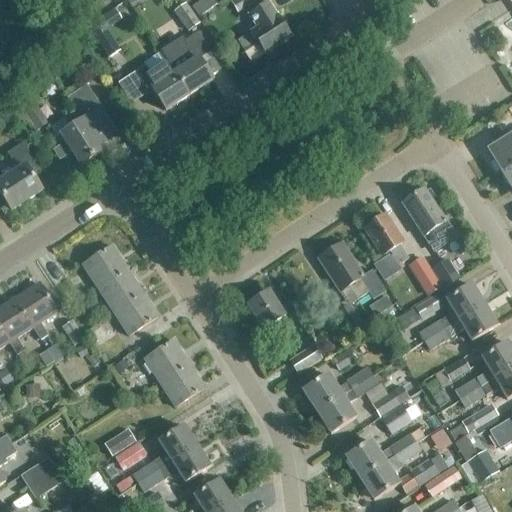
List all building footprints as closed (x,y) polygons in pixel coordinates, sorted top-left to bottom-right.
[(212,0),(203,0),(192,8),(199,18),(216,6),(212,0)] [(257,0),(235,0),(230,3),(237,14),(258,1),(257,0)] [(265,57),(292,39),(278,17),(276,18),(267,4),(249,16),(258,30),(251,34),(252,36),(238,45),(245,56),(259,47),(265,57)] [(174,14),(188,34),(200,25),(186,6),(174,14)] [(120,52),(106,29),(93,37),(108,60),(120,52)] [(175,41),(159,52),(167,63),(189,97),(212,82),(198,62),(209,54),(196,34),(179,46),(175,41)] [(145,68),(128,79),(141,98),(151,92),(165,113),(189,97),(167,63),(149,74),(145,68)] [(63,120),(71,132),(61,139),(80,169),(104,153),(101,149),(118,138),(87,90),(68,102),(75,112),(63,120)] [(48,92),(35,103),(53,125),(67,114),(48,92)] [(47,126),(32,104),(14,116),(30,138),(47,126)] [(511,135),(487,151),(500,174),(511,166),(511,135)] [(0,196),(11,214),(42,194),(27,170),(35,165),(23,146),(7,157),(18,173),(0,184),(0,196)] [(511,166),(500,174),(511,192),(511,166)] [(446,223),(444,224),(423,193),(402,207),(423,238),(424,238),(433,252),(455,238),(446,223)] [(398,268),(409,261),(400,247),(403,245),(385,218),(364,232),(382,259),(389,254),(398,268)] [(349,289),(358,302),(368,295),(372,302),(385,293),(371,272),(362,278),(341,246),(318,262),(340,295),(349,289)] [(84,268),(99,292),(128,273),(113,249),(84,268)] [(407,268),(427,299),(442,289),(422,259),(407,268)] [(448,261),(432,272),(444,291),(460,280),(448,261)] [(143,296),(128,273),(99,292),(114,315),(143,296)] [(283,306),(302,289),(290,275),(271,292),(283,306)] [(15,302),(34,331),(41,342),(48,338),(41,326),(58,316),(39,286),(15,302)] [(483,307),(470,287),(445,303),(453,314),(441,322),(440,321),(418,335),(424,344),(483,307)] [(281,341),(293,333),(284,320),(285,319),(268,294),(247,308),(264,333),(272,328),(281,341)] [(159,320),(143,296),(114,315),(129,339),(159,320)] [(422,321),(442,309),(435,297),(415,309),(422,321)] [(385,298),(369,308),(375,318),(392,308),(385,298)] [(0,310),(0,329),(10,345),(18,357),(26,352),(19,340),(34,331),(15,302),(0,310)] [(352,335),(363,328),(348,307),(338,314),(352,335)] [(496,328),(483,307),(424,344),(429,353),(451,339),(464,331),(471,344),(496,328)] [(396,337),(419,322),(412,310),(389,325),(396,337)] [(85,341),(73,322),(62,329),(74,348),(85,341)] [(0,369),(2,368),(0,365),(0,351),(10,345),(0,329),(0,369)] [(145,362),(160,386),(189,367),(173,343),(145,362)] [(459,402),(511,369),(511,353),(506,344),(481,359),(489,372),(476,380),(476,379),(454,393),(459,402)] [(289,363),(298,377),(322,360),(313,347),(289,363)] [(338,372),(355,362),(348,350),(331,361),(338,372)] [(436,376),(434,377),(441,388),(469,372),(462,360),(436,375),(436,376)] [(204,391),(189,367),(160,386),(175,409),(204,391)] [(302,392),(317,414),(372,378),(367,369),(345,383),(345,384),(336,390),(327,376),(302,392)] [(511,398),(511,369),(459,402),(465,411),(486,397),(500,389),(507,401),(511,398)] [(317,414),(331,436),(355,420),(347,406),(356,400),(357,401),(378,386),(372,378),(317,414)] [(215,386),(203,393),(212,408),(224,400),(215,386)] [(379,419),(408,401),(400,388),(371,407),(379,419)] [(491,406),(461,424),(468,435),(498,417),(491,406)] [(400,407),(380,420),(391,437),(411,424),(400,407)] [(503,445),(511,439),(511,420),(495,431),(503,445)] [(138,487),(197,449),(184,428),(159,445),(166,455),(153,463),(132,477),(138,487)] [(127,431),(104,446),(112,459),(135,444),(127,431)] [(360,481),(416,444),(410,435),(388,449),(379,456),(371,442),(345,459),(360,481)] [(0,453),(12,446),(7,438),(0,442),(0,453)] [(454,446),(466,465),(477,458),(465,438),(454,446)] [(360,481),(374,503),(399,486),(397,483),(392,476),(402,469),(400,467),(422,453),(416,444),(360,481)] [(137,445),(114,460),(123,473),(145,458),(137,445)] [(12,446),(0,453),(0,488),(6,485),(0,475),(0,468),(7,464),(6,462),(18,454),(12,446)] [(197,449),(138,487),(144,495),(164,482),(177,474),(186,486),(211,470),(197,449)] [(466,465),(479,486),(499,473),(486,452),(477,458),(466,465)] [(21,478),(28,490),(56,472),(49,460),(21,478)] [(64,483),(56,472),(28,490),(35,501),(64,483)] [(418,488),(410,475),(397,483),(399,486),(406,496),(418,488)] [(441,476),(423,489),(431,500),(448,487),(441,476)] [(219,511),(233,504),(219,483),(194,500),(201,510),(197,511),(219,511)] [(132,510),(133,511),(156,511),(165,506),(157,494),(132,510)] [(489,511),(481,497),(471,503),(476,511),(489,511)] [(409,511),(456,511),(458,511),(453,502),(437,511),(415,511),(414,509),(409,511)]
